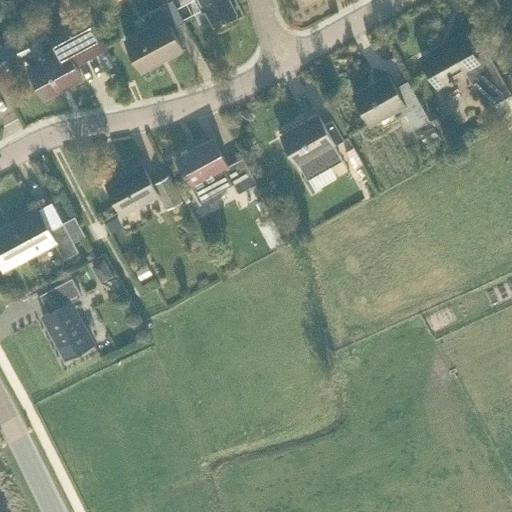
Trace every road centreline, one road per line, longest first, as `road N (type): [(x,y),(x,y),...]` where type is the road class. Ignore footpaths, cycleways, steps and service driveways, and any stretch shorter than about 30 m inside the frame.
road 1 (residential): [(0,163),(58,136),(160,116),(246,85),(278,56)]
road 2 (residential): [(278,56),(396,0)]
road 3 (primary): [(53,511),(0,402)]
